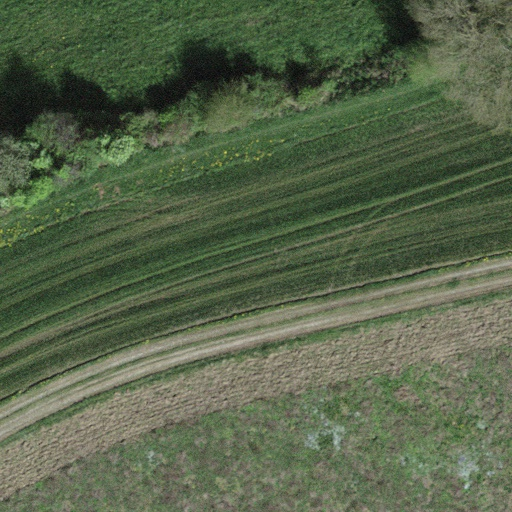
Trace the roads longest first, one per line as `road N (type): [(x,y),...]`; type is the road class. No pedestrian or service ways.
road 1 (track): [(0,269),(313,160),(511,80)]
road 2 (track): [(511,289),(139,376),(0,434)]
